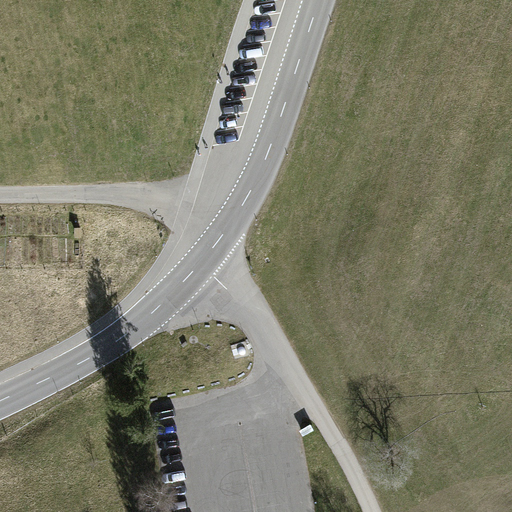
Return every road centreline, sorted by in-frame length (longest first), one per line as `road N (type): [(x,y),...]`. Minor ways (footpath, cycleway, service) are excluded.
road 1 (secondary): [(0,402),(86,360),(147,318),(225,231)]
road 2 (secondary): [(225,231),(274,139),(319,0)]
road 3 (unclassified): [(225,231),(175,202),(98,192),(0,195)]
